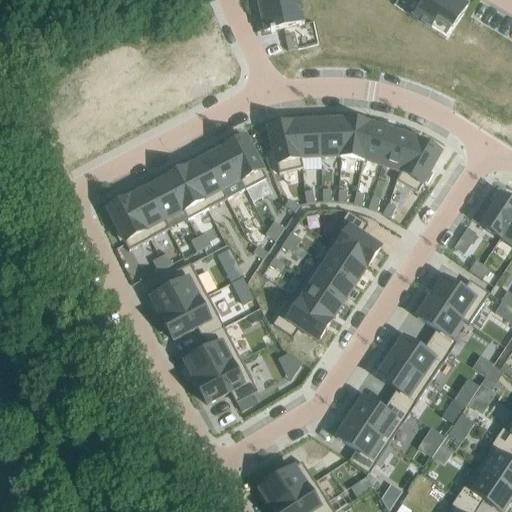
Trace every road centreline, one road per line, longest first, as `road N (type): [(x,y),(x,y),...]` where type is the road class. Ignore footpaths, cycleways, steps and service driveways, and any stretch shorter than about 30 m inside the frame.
road 1 (residential): [(212,468),(79,215),(79,195),(91,180),(268,91)]
road 2 (residential): [(212,468),(314,408),(490,150)]
road 3 (residential): [(268,91),(353,87),(387,95),(468,131),(490,150)]
